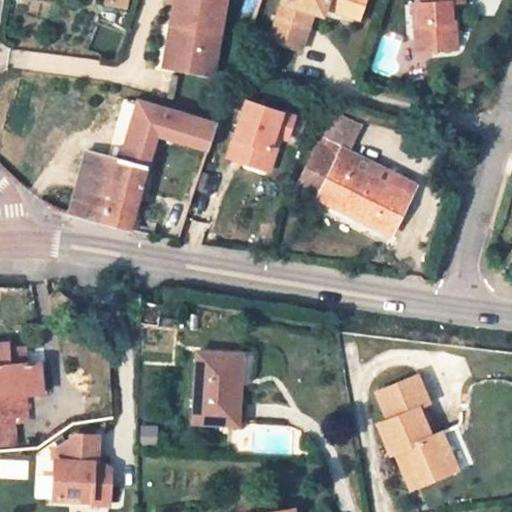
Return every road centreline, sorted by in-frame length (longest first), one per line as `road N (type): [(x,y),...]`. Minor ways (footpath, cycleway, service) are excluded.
road 1 (residential): [(446,310),(16,236)]
road 2 (residential): [(446,310),(511,110)]
